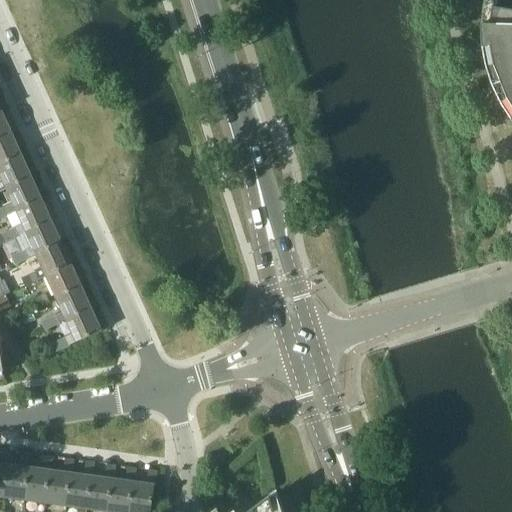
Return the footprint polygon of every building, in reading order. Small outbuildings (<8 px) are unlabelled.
[(511,11),(493,9),(491,26),(482,26),(482,31),(483,46),(484,51),(486,66),(487,71),(492,85),(494,90),(503,107),(511,120),(511,11)] [(0,139),(11,134),(1,111),(0,111),(0,139)] [(0,164),(21,155),(11,134),(0,139),(0,164)] [(0,192),(7,189),(31,178),(21,155),(0,164),(0,172),(4,181),(0,183),(0,192)] [(0,216),(17,209),(41,198),(31,178),(7,189),(14,203),(0,209),(0,216)] [(0,244),(27,232),(51,221),(49,217),(48,213),(41,198),(17,209),(24,225),(0,235),(0,244)] [(37,254),(61,243),(51,221),(27,232),(34,247),(12,257),(15,264),(37,254)] [(25,286),(47,275),(71,265),(61,243),(37,254),(44,269),(22,279),(25,286)] [(77,279),(71,265),(47,275),(57,298),(77,289),(81,287),(77,279)] [(0,275),(0,298),(6,295),(9,294),(0,275)] [(82,289),(81,287),(77,289),(57,298),(67,320),(91,309),(82,289)] [(36,308),(49,302),(46,294),(32,300),(36,308)] [(77,342),(101,331),(99,326),(97,322),(91,309),(67,320),(74,334),(77,342)] [(46,330),(60,323),(56,316),(42,322),(46,330)] [(66,338),(52,344),(55,351),(69,345),(66,338)] [(0,495),(5,496),(9,465),(12,450),(4,449),(1,464),(0,463),(0,495)] [(23,467),(9,465),(5,496),(26,499),(30,468),(32,453),(25,452),(23,467)] [(43,470),(30,468),(26,499),(46,502),(51,471),(53,456),(45,455),(43,470)] [(64,473),(51,471),(46,502),(67,505),(72,474),(74,459),(66,458),(64,473)] [(85,476),(72,474),(67,505),(88,508),(93,477),(95,462),(87,461),(85,476)] [(105,478),(93,477),(88,508),(109,511),(114,480),(116,465),(107,464),(105,478)] [(130,511),(134,482),(136,468),(129,467),(126,481),(114,480),(109,511),(115,511),(130,511)] [(147,484),(134,482),(130,511),(151,511),(155,486),(157,471),(149,470),(147,484)] [(282,511),(281,509),(274,511),(270,496),(248,511),(235,511),(232,511),(282,511)]
